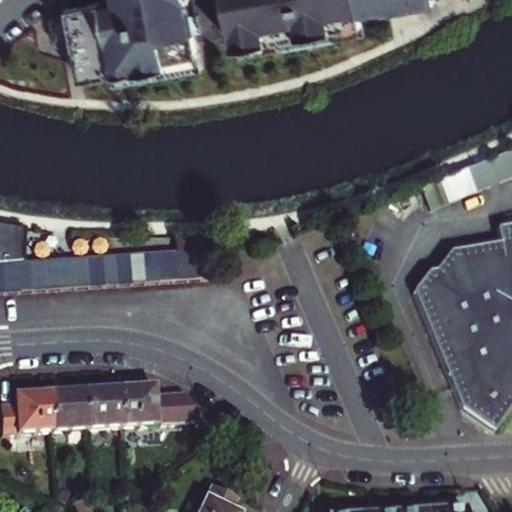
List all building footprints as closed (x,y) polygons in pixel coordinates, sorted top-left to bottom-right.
[(112,86),(202,69),(188,0),(96,0),(67,6),(51,19),(55,43),(67,47),(75,46),(81,78),(110,73),(112,86)] [(226,0),(237,57),(366,34),(361,10),(359,0),(226,0)] [(359,0),(361,10),(388,5),(388,8),(431,0),(359,0)] [(511,176),(511,149),(439,180),(449,203),(511,176)] [(0,269),(14,269),(27,268),(32,267),(32,257),(22,258),(21,232),(0,228),(0,269)] [(511,228),(498,231),(500,245),(502,258),(441,270),(434,271),(413,299),(460,405),(494,429),(507,412),(511,405),(511,228)] [(174,240),(175,257),(182,256),(198,255),(192,239),(174,240)] [(453,253),(441,270),(502,258),(500,245),(453,253)] [(198,255),(182,256),(184,285),(211,283),(198,255)] [(168,257),(170,286),(184,285),(182,256),(175,257),(168,257)] [(153,258),(155,287),(170,286),(168,257),(153,258)] [(138,259),(140,288),(155,287),(153,258),(138,259)] [(125,260),(127,289),(140,288),(138,259),(125,260)] [(112,261),(114,290),(127,289),(125,260),(112,261)] [(98,262),(100,291),(114,290),(112,261),(98,262)] [(85,292),(100,291),(98,262),(83,263),(85,292)] [(69,265),(71,293),(85,292),(83,263),(69,265)] [(58,294),(71,293),(69,265),(56,266),(58,294)] [(56,266),(42,267),(44,295),(58,294),(56,266)] [(44,295),(42,267),(32,267),(27,268),(29,296),(44,295)] [(27,268),(14,269),(16,297),(29,296),(27,268)] [(14,269),(0,269),(0,277),(2,298),(16,297),(14,269)] [(117,394),(119,432),(203,427),(182,400),(151,402),(150,392),(117,394)] [(117,394),(82,396),(84,434),(119,432),(117,394)] [(47,399),(50,437),(84,434),(82,396),(47,399)] [(11,401),(12,412),(0,412),(0,440),(50,437),(47,399),(11,401)] [(197,511),(229,511),(234,502),(209,489),(197,511)]
